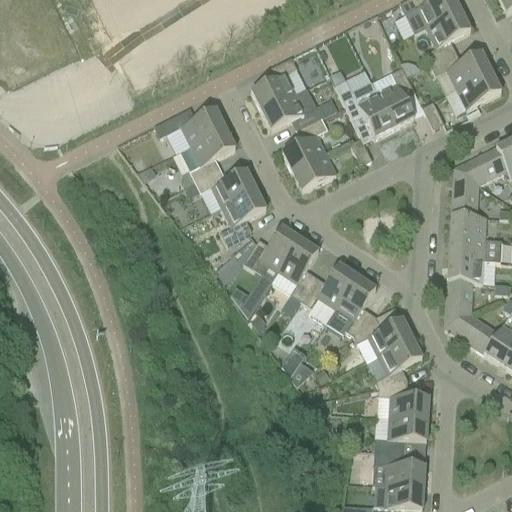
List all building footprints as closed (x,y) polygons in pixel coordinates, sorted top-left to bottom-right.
[(419,0),(398,11),(413,42),(424,36),(459,18),(449,0),(446,0),(425,10),(420,0),(419,0)] [(511,0),(495,0),(494,1),(504,21),(511,16),(511,0)] [(469,38),(459,18),(424,36),(434,55),(423,61),(428,72),(450,61),(445,50),(469,38)] [(456,72),(450,61),(428,72),(443,102),(455,97),(489,80),(479,60),(456,72)] [(259,118),(294,101),(284,82),(295,76),(290,65),(267,76),(273,87),(249,99),(259,118)] [(333,65),(325,70),(335,87),(343,82),(333,65)] [(411,97),(405,83),(400,74),(389,80),(395,91),(375,101),(393,136),(412,126),(401,102),(411,97)] [(499,100),(489,80),(455,97),(465,117),(499,100)] [(393,136),(375,101),(374,102),(369,90),(350,100),(344,88),(333,93),(339,105),(341,110),(350,128),(361,122),(373,146),(393,136)] [(320,126),(305,96),(294,102),(294,101),(259,118),(269,138),(293,126),(298,137),(320,126)] [(431,109),(420,114),(432,137),(443,131),(431,109)] [(190,128),(185,118),(152,134),(153,135),(155,134),(160,144),(179,134),(189,154),(224,136),(214,117),(190,128)] [(290,179),(325,162),(315,143),(326,137),(320,126),(298,137),(304,148),(280,160),(290,179)] [(216,179),(210,168),(234,156),(224,136),(189,154),(199,173),(188,179),(193,190),(216,179)] [(370,167),(362,151),(359,145),(348,151),(359,173),(370,167)] [(511,146),(483,161),(494,183),(505,178),(509,186),(511,185),(511,146)] [(476,194),(476,192),(494,183),(483,161),(452,176),(476,194)] [(300,199),(331,184),(334,182),(325,162),(290,179),(300,199)] [(475,212),(476,194),(452,176),(450,211),(475,212)] [(221,190),(216,179),(193,190),(199,201),(210,196),(220,215),(254,198),(244,178),(221,190)] [(264,217),(254,198),(220,215),(230,234),(219,240),(224,251),(246,240),(241,229),(264,217)] [(450,211),(448,245),(483,247),(484,225),(474,224),(475,212),(450,211)] [(510,226),(511,218),(498,217),(497,226),(510,226)] [(255,250),(244,267),(242,271),(252,278),(259,267),(277,279),(298,247),(280,235),(265,257),(255,250)] [(498,249),(483,248),(483,247),(448,245),(447,266),(481,269),(481,270),(497,271),(498,249)] [(317,259),(298,247),(277,279),(295,291),(288,302),(299,309),(312,288),(302,281),(317,259)] [(480,290),(481,270),(481,269),(447,266),(446,288),(480,290)] [(312,288),(299,309),(309,315),(306,320),(324,332),(355,285),(337,272),(323,294),(312,288)] [(359,319),(374,297),(355,285),(324,332),(341,343),(345,339),(352,343),(371,326),(359,319)] [(480,291),(480,290),(446,288),(443,335),(469,323),(469,322),(471,290),(480,291)] [(506,301),(506,292),(493,292),(493,300),(506,301)] [(234,294),(229,302),(246,326),(258,310),(234,294)] [(508,321),(511,314),(511,308),(508,305),(501,316),(508,321)] [(443,335),(449,339),(474,356),(488,335),(469,323),(443,335)] [(377,338),(371,326),(352,343),(355,351),(367,345),(376,364),(410,346),(400,326),(377,338)] [(488,335),(474,356),(500,373),(511,353),(511,339),(501,332),(496,340),(488,335)] [(420,366),(410,346),(376,364),(385,382),(373,388),(376,395),(403,390),(397,378),(420,366)] [(511,353),(500,373),(511,380),(511,353)] [(295,394),(308,382),(296,374),(289,385),(295,394)] [(426,427),(427,405),(402,404),(403,390),(376,395),(376,404),(389,404),(387,425),(426,427)] [(425,449),(426,427),(387,425),(386,447),(373,446),(373,458),(398,460),(398,448),(425,449)] [(422,495),(423,473),(397,472),(398,460),(373,458),(371,492),(373,492),(422,495)] [(420,511),(422,495),(373,492),(371,511),(420,511)]
